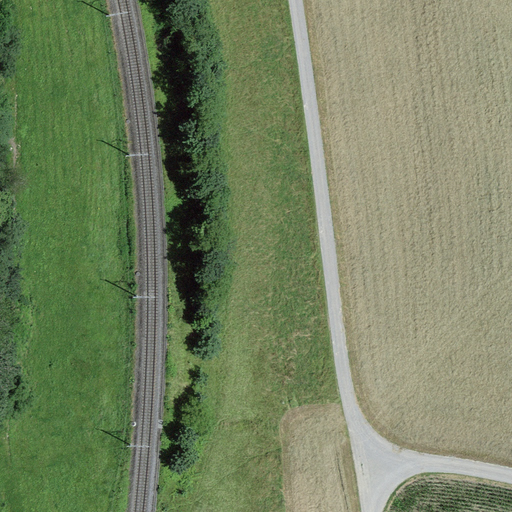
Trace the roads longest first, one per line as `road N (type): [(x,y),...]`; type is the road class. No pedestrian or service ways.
road 1 (unclassified): [(288,0),(364,511)]
road 2 (track): [(511,479),(463,465),(357,462)]
